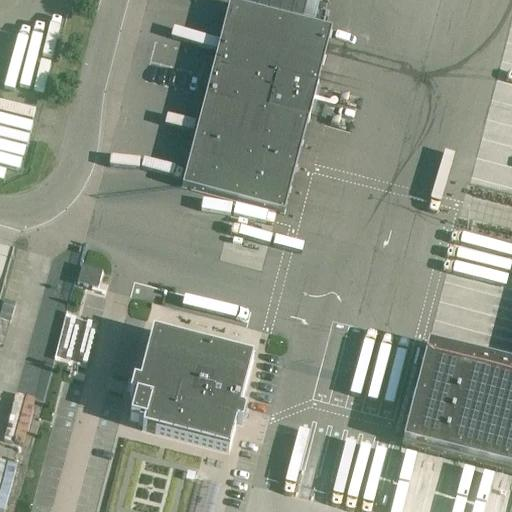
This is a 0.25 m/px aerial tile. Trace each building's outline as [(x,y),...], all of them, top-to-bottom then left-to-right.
[(234,0),(234,2),(314,22),(319,0),(234,0)] [(229,6),(182,189),(284,216),(331,32),(229,6)] [(0,298),(14,248),(0,244),(0,298)] [(82,268),(77,286),(98,291),(102,273),(82,268)] [(253,361),(152,335),(139,385),(133,383),(129,398),(136,399),(130,421),(144,425),(142,432),(229,454),(236,426),(242,427),(246,412),(240,411),(253,361)] [(511,368),(428,347),(402,445),(511,473),(511,368)] [(293,472),(287,496),(354,511),(358,494),(370,497),(376,471),(353,466),(358,444),(331,438),(331,439),(318,436),(313,456),(306,455),(302,473),(293,472)]
